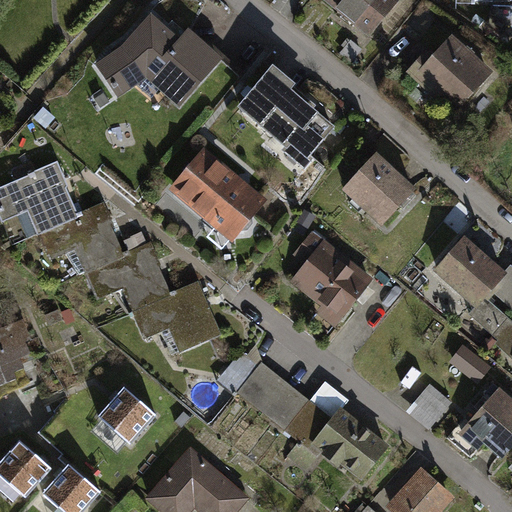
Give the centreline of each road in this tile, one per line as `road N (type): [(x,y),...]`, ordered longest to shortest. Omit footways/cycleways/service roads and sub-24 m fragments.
road 1 (residential): [(241,0),(511,232)]
road 2 (residential): [(510,511),(245,299)]
